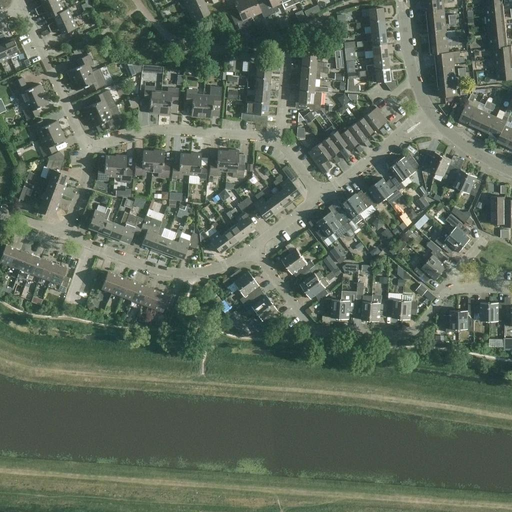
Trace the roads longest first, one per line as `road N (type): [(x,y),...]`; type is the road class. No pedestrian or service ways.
road 1 (residential): [(457,289),(406,335),(320,330),(252,248)]
road 2 (unclassified): [(63,236),(179,274),(216,269),(252,248)]
road 3 (residential): [(274,140),(161,131),(84,149)]
road 4 (residential): [(84,149),(22,8)]
road 5 (unclassified): [(321,196),(433,115)]
road 6 (unclassified): [(401,0),(409,64),(433,115)]
